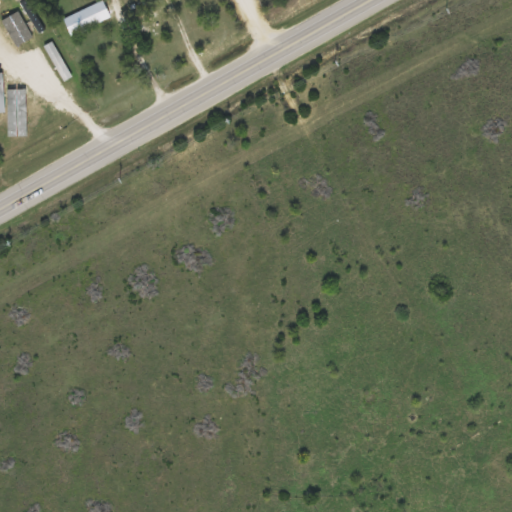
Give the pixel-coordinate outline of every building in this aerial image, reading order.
[(20,3),(24,0),(29,0),(47,33),(38,38),(20,3)] [(70,32),(64,16),(105,3),(111,19),(70,32)] [(36,44),(18,55),(0,26),(0,14),(13,7),(36,44)] [(78,99),(51,62),(59,56),(86,93),(78,99)] [(0,103),(0,101),(12,82),(27,92),(13,112),(0,103)] [(6,128),(40,104),(46,112),(12,136),(6,128)]
